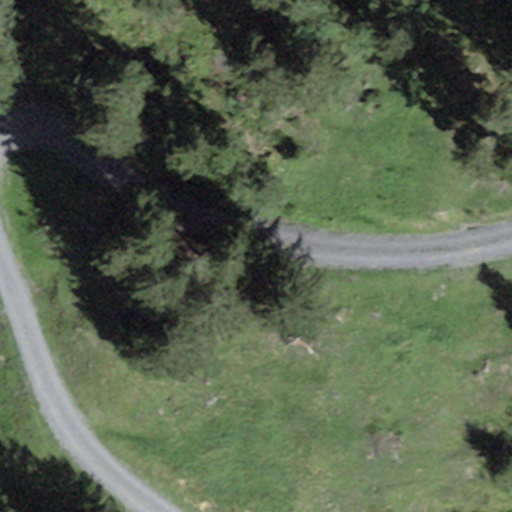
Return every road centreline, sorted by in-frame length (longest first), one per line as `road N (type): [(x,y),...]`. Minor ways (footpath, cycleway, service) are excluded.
road 1 (track): [(511,239),(341,262),(248,245),(62,141),(15,133),(0,142)]
road 2 (track): [(0,235),(55,386),(103,465),(165,511)]
